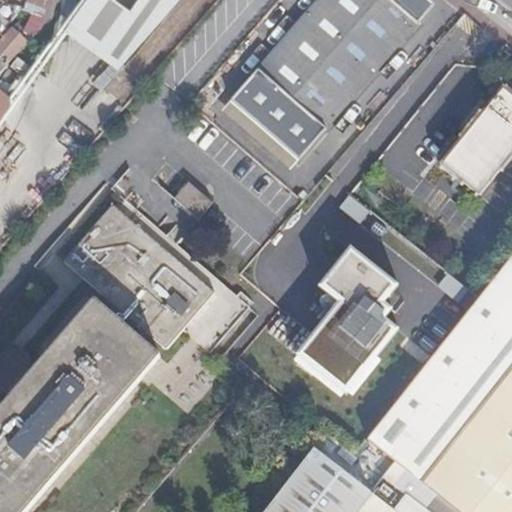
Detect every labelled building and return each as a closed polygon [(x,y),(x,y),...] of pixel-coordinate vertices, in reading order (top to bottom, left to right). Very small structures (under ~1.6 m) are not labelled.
[(280,0),(219,0),(154,75),(0,249),(0,511),(231,511),(308,420),(241,361),(283,312),(241,274),(302,201),(187,107),(280,0)] [(27,0),(27,3),(53,12),(53,0),(51,0),(27,0)] [(175,0),(84,0),(62,33),(115,70),(175,0)] [(316,0),(228,100),(297,160),(434,1),(432,0),(316,0)] [(47,20),(53,12),(27,3),(25,12),(31,14),(47,20)] [(18,27),(31,14),(25,12),(24,12),(14,22),(18,27)] [(0,60),(6,66),(25,45),(12,32),(0,43),(0,60)] [(444,165),(483,195),(511,158),(511,91),(505,86),(444,165)] [(310,165),(323,175),(344,150),(332,140),(310,165)] [(347,195),(337,207),(359,224),(368,211),(347,195)] [(336,303),(294,355),(345,396),(397,330),(384,319),(391,310),(383,303),(397,286),(349,247),(316,287),(336,303)] [(454,511),(511,511),(511,251),(474,299),(362,443),(401,473),(403,471),(454,511)] [(424,511),(404,496),(392,511),(390,511),(340,470),(352,455),(327,434),(262,511),(424,511)]
